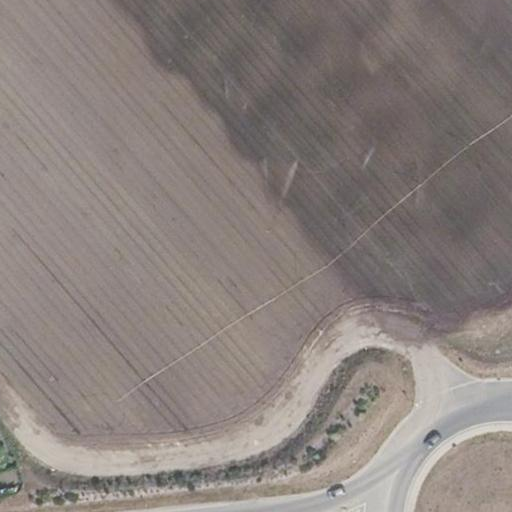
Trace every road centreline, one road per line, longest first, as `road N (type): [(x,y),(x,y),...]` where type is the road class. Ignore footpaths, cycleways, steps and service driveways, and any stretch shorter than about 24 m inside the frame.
road 1 (track): [(453,413),(392,338),(355,337),(326,357),(275,428),(245,449),(81,468),(49,461),(0,417)]
road 2 (secondary): [(511,404),(459,410),(397,459)]
